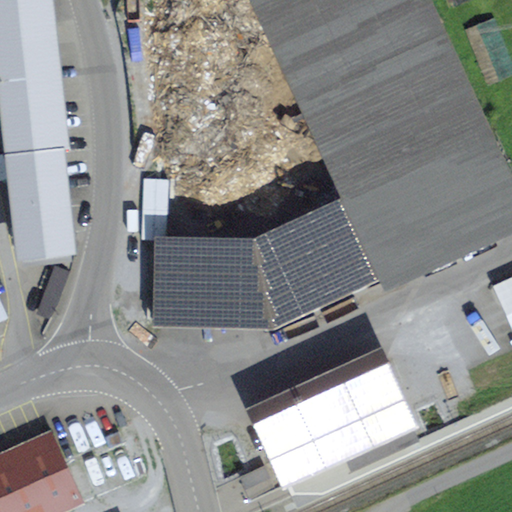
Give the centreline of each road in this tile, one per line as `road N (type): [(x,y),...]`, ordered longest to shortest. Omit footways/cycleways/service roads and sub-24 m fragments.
road 1 (residential): [(85,8),(103,72),(107,186),(97,253),(55,354)]
road 2 (residential): [(198,511),(166,381),(92,373),(55,354)]
road 3 (residential): [(511,452),(388,511)]
